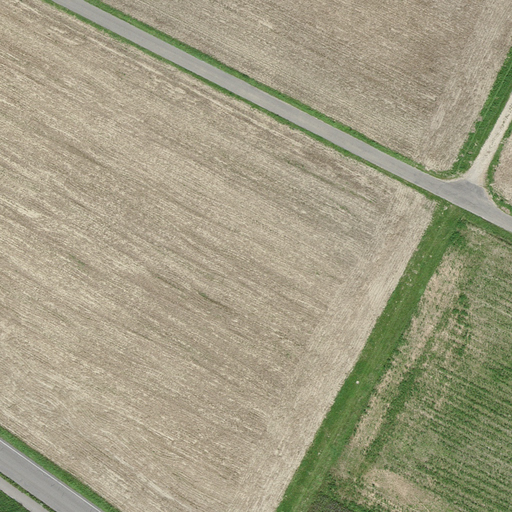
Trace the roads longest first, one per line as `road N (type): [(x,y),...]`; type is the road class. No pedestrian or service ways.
road 1 (track): [(511,227),(60,0)]
road 2 (track): [(298,511),(511,102)]
